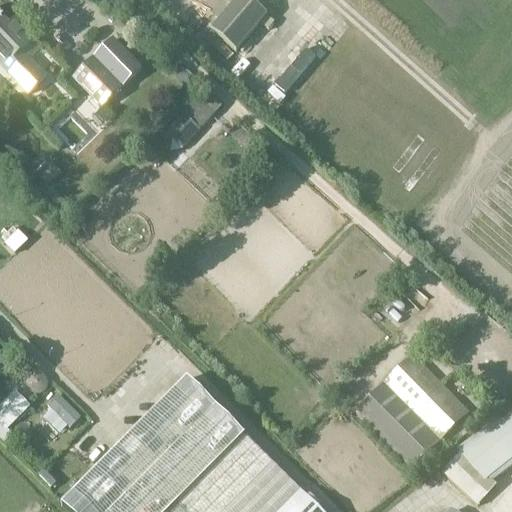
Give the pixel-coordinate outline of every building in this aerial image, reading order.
[(236,53),(267,16),(248,0),(239,0),(212,32),(236,53)] [(16,21),(9,27),(3,21),(4,20),(1,17),(0,17),(0,65),(29,96),(46,79),(21,54),(35,40),(16,21)] [(94,60),(74,80),(102,109),(122,89),(137,74),(136,74),(138,71),(128,61),(125,63),(109,46),(94,60)] [(204,93),(183,115),(200,131),(221,109),(204,93)] [(183,118),(165,136),(181,151),(199,133),(183,118)] [(412,471),(469,415),(412,357),(355,413),(412,471)] [(187,380),(61,506),(67,511),(282,511),(300,494),(245,438),(187,380)] [(16,396),(0,412),(0,426),(6,432),(29,408),(16,396)] [(442,475),(463,495),(466,492),(484,508),(500,490),(488,480),(511,459),(511,413),(464,455),(462,454),(442,475)] [(318,511),(308,501),(296,511),(318,511)]
